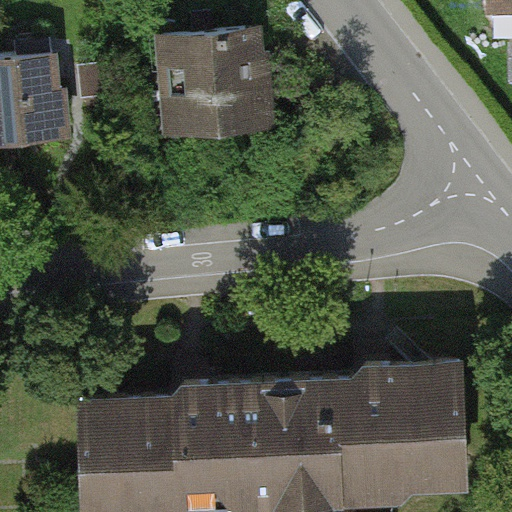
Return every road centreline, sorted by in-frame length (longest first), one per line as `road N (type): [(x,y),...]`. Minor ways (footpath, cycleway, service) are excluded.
road 1 (residential): [(0,271),(365,235),(474,179)]
road 2 (residential): [(337,0),(474,179)]
